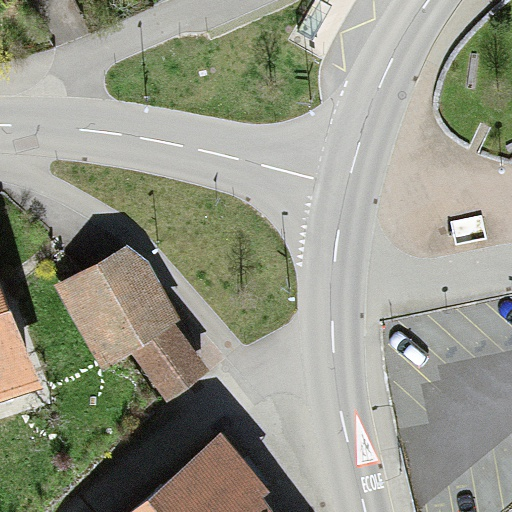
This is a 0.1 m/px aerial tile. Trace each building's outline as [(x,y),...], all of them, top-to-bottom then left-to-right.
[(331,1),(329,0),(312,0),(297,27),(312,35),(331,1)] [(106,360),(109,364),(135,346),(168,318),(133,255),(68,292),(91,334),(73,345),(87,369),(106,360)] [(0,382),(28,372),(0,298),(0,382)] [(168,318),(135,346),(164,385),(198,359),(168,318)] [(263,511),(251,496),(263,486),(221,436),(129,511),(263,511)]
